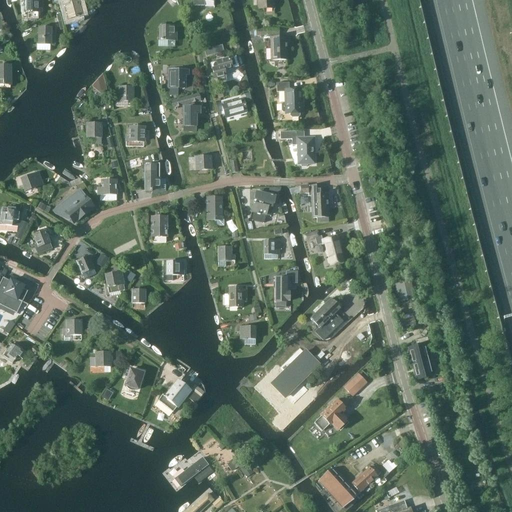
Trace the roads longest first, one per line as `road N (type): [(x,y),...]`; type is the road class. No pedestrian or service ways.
road 1 (residential): [(61,306),(43,286),(81,229),(105,213),(230,183),(353,178)]
road 2 (tertiary): [(447,511),(402,375),(353,178)]
road 3 (motorway): [(457,0),(511,233)]
road 4 (tertiary): [(353,178),(307,0)]
